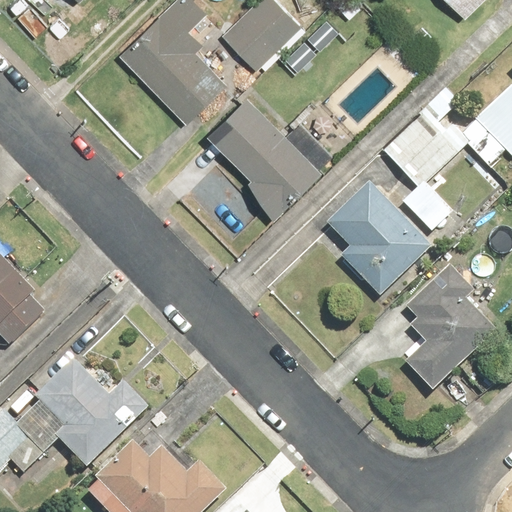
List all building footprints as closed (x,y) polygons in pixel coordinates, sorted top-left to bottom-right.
[(205,0),(183,0),(123,58),(190,128),(253,69),(258,74),(311,24),(288,0),(253,0),(228,23),(205,0)] [(453,0),(461,9),(471,0),(453,0)] [(348,253),(389,295),(462,225),(453,216),(462,207),(438,182),(472,150),(491,169),(511,149),(511,83),(468,125),(452,109),(466,96),(453,82),(382,148),(392,159),(330,218),(357,245),(348,253)] [(256,86),(213,127),(291,209),(334,168),(256,86)] [(0,237),(0,329),(4,333),(50,290),(0,237)] [(484,287),(458,259),(406,309),(434,338),(414,357),(442,387),(508,326),(477,293),(484,287)] [(14,404),(0,417),(0,479),(21,460),(32,471),(69,436),(95,464),(160,405),(130,372),(116,385),(85,352),(20,411),(14,404)] [(222,511),(244,492),(208,455),(197,466),(157,425),(93,486),(118,511),(222,511)]
